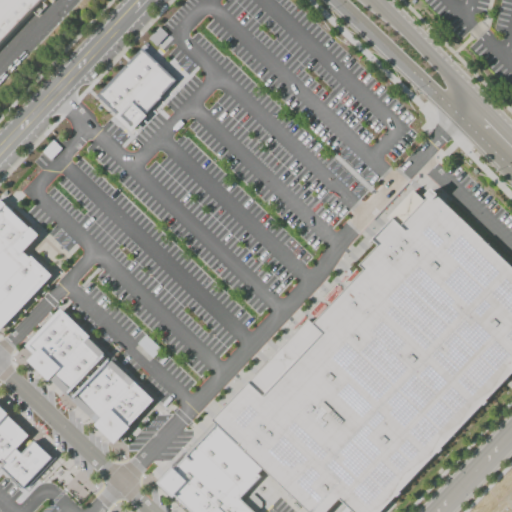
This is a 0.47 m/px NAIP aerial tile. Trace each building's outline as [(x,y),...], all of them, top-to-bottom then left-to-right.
[(0,0),(42,0),(0,45),(0,0)] [(167,34),(160,28),(149,38),(156,45),(167,34)] [(178,81),(142,47),(96,96),(132,130),(178,81)] [(53,140),(62,148),(51,159),(42,151),(53,140)] [(312,511),(215,420),(413,205),(430,186),(511,264),(511,375),(384,511),(312,511)] [(0,329),(1,330),(53,275),(26,249),(40,235),(2,199),(0,201),(0,329)] [(26,346),(62,309),(107,354),(72,391),(26,346)] [(137,343),(145,334),(160,349),(152,357),(137,343)] [(110,358),(76,395),(102,419),(97,424),(115,440),(154,399),(110,358)] [(0,463),(30,433),(0,404),(0,463)] [(196,511),(156,474),(209,417),(286,489),(264,511),(196,511)] [(5,461),(17,449),(22,454),(34,441),(52,458),(25,486),(4,466),(7,463),(5,461)]
